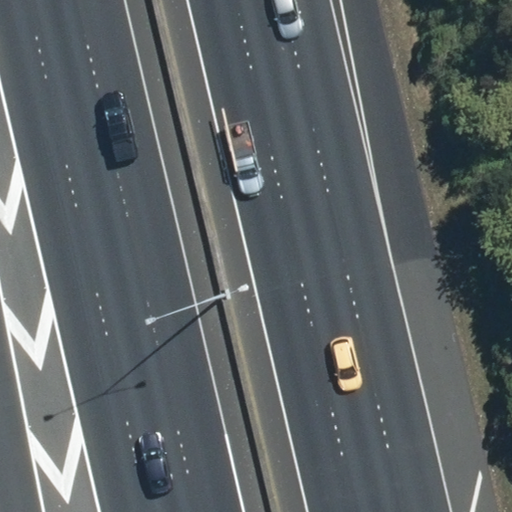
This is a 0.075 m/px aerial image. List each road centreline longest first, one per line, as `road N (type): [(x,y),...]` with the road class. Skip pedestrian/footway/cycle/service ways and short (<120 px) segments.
road 1 (motorway): [(238,0),(359,511)]
road 2 (motorway): [(190,511),(74,0)]
